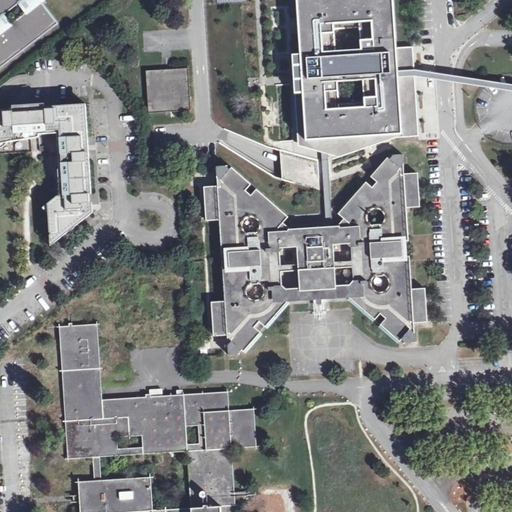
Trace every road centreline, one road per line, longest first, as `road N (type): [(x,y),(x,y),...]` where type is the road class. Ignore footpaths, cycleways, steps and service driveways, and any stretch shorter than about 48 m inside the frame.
road 1 (residential): [(135,206),(117,193),(105,88),(83,76),(32,79)]
road 2 (unclassified): [(0,319),(113,229),(129,225)]
